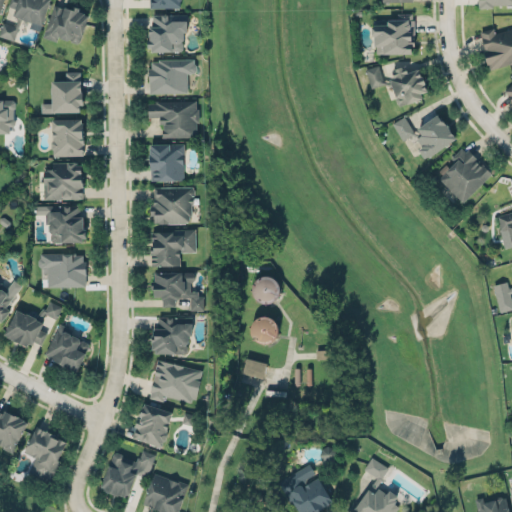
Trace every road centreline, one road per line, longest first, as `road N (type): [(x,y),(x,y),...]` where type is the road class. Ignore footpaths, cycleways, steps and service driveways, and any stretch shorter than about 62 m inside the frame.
road 1 (residential): [(77,506),(75,478),(119,363),(112,0)]
road 2 (residential): [(443,0),(462,87),(511,147)]
